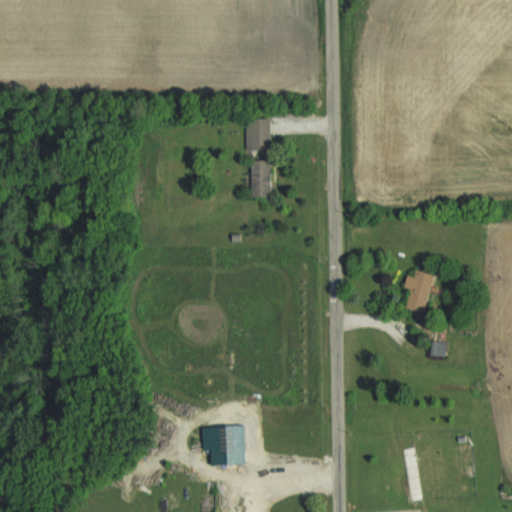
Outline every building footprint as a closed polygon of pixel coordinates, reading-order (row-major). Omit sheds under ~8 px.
[(267,117),(242,117),(242,148),(267,148),(267,117)] [(267,159),(247,159),(247,195),(267,195),(267,159)] [(407,267),(401,286),(407,287),(401,307),(420,311),(430,274),(407,267)] [(428,353),(440,355),(443,343),(431,340),(428,353)] [(414,446),(400,448),(407,500),(421,498),(414,446)]
